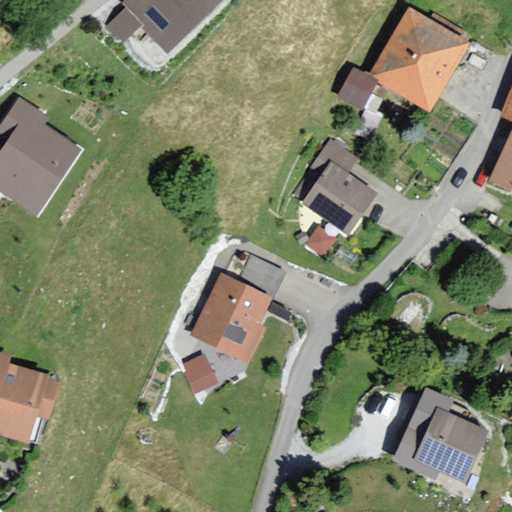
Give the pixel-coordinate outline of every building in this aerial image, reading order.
[(236,0),(137,0),(129,8),(179,61),(240,4),(236,0)] [(412,7),(367,70),(415,104),(460,41),(412,7)] [(361,87),(337,80),(331,102),(354,109),(361,87)] [(0,136),(7,141),(0,151),(0,191),(38,216),(81,150),(43,126),(48,119),(18,100),(0,128),(0,136)] [(511,102),(507,115),(511,117),(511,134),(492,181),(511,190),(511,102)] [(351,142),(370,145),(375,121),(356,118),(351,142)] [(322,160),(294,202),(341,233),(369,192),(322,160)] [(327,246),(331,231),(313,227),(309,242),(327,246)] [(281,268),(242,247),(230,270),(269,291),(281,268)] [(268,295),(211,275),(187,343),(244,363),(268,295)] [(24,362),(26,353),(0,347),(0,389),(2,390),(0,399),(0,437),(58,451),(75,374),(24,362)] [(485,426),(436,405),(427,426),(413,420),(394,463),(407,469),(422,475),(426,464),(462,480),(485,426)]
